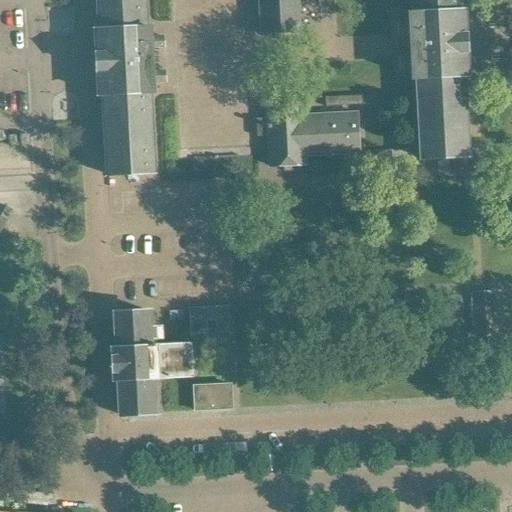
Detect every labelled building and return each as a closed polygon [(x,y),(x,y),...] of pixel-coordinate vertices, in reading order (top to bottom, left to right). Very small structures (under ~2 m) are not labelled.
[(98,0),(100,30),(96,31),(99,95),(103,95),(107,175),(154,173),(150,92),(154,92),(153,83),(165,82),(165,72),(153,72),(152,48),(164,47),(163,37),(151,38),(151,28),(147,28),(144,0),(98,0)] [(259,0),(261,35),(300,33),(298,0),(259,0)] [(410,23),(398,24),(399,35),(411,34),(412,59),(400,59),(401,69),(413,69),(413,78),(417,78),(421,159),(468,156),(464,76),(468,76),(464,11),(460,12),(459,0),(413,0),(414,14),(410,14),(410,23)] [(362,96),(325,98),(326,107),(327,107),(356,105),(363,105),(362,96)] [(268,119),(256,119),(257,137),(269,136),(270,167),(306,165),(305,156),(359,153),(357,114),(328,115),(327,115),(305,116),(304,107),(267,109),(268,119)] [(496,294),(472,295),(475,344),(499,343),(496,294)] [(227,308),(190,309),(191,334),(207,333),(206,329),(217,329),(217,332),(228,332),(227,308)] [(117,349),(113,349),(114,380),(118,380),(120,416),(156,414),(154,378),(191,376),(190,345),(157,347),(156,338),(162,338),(161,328),(151,328),(150,312),(115,313),(117,349)] [(231,385),(194,387),(195,411),(233,409),(231,385)]
